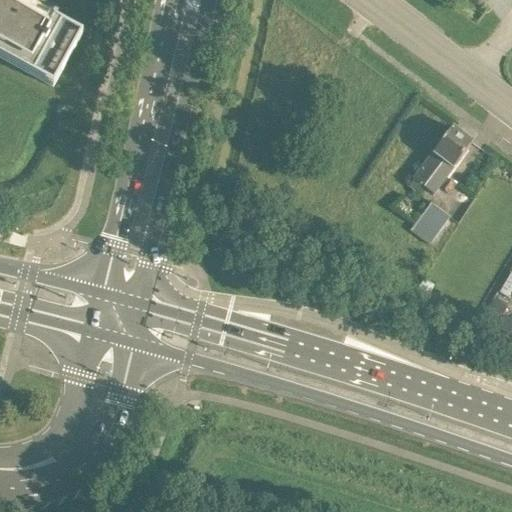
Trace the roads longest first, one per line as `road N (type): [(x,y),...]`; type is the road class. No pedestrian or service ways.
road 1 (primary): [(132,344),(511,461)]
road 2 (primary): [(511,418),(141,304)]
road 3 (secondary): [(141,304),(199,32),(196,0)]
road 4 (secondary): [(170,0),(99,292)]
road 5 (tertiary): [(0,487),(45,485),(92,456),(116,411),(132,344)]
road 6 (tertiary): [(89,332),(60,430),(35,451),(0,456)]
road 7 (unclassified): [(476,82),(376,0)]
